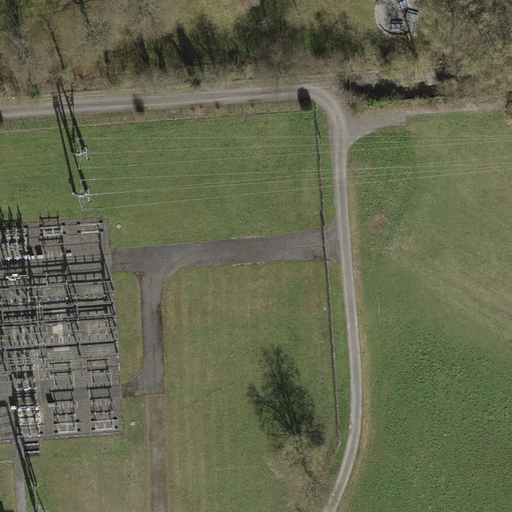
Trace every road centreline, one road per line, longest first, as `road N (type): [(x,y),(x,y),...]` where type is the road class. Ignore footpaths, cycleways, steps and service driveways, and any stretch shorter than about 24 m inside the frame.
road 1 (track): [(0,112),(298,91),(322,93),(335,108),(357,379),(353,447),(330,511)]
road 2 (track): [(160,511),(155,386)]
